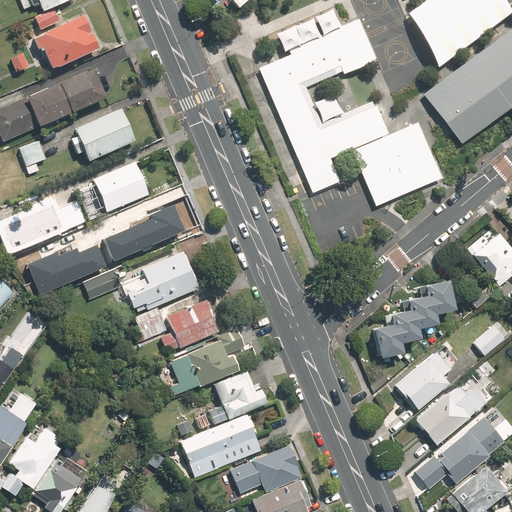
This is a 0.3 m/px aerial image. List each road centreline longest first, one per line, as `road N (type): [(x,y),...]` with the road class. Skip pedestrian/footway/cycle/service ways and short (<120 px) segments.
road 1 (secondary): [(301,341),(155,0)]
road 2 (residential): [(511,162),(301,341)]
road 3 (secondary): [(374,511),(301,341)]
